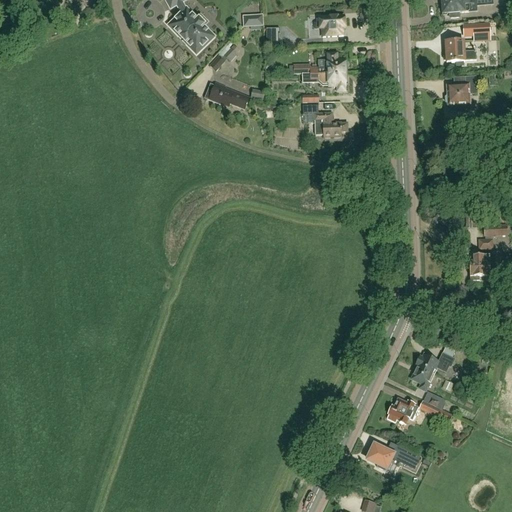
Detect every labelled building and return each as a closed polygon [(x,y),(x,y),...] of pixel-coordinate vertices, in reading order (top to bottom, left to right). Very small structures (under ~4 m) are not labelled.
[(182,15),(170,27),(196,54),(213,38),(187,11),(186,11),(182,4),(189,0),(165,0),(171,10),(177,7),(182,15)] [(442,0),(443,7),(444,7),(445,15),(450,14),(451,19),(460,18),(459,13),(470,12),(469,4),(493,2),(492,0),(442,0)] [(253,16),(243,17),(243,28),(264,27),(263,16),(253,16)] [(346,18),(321,19),(322,30),(323,30),(324,38),(345,38),(344,29),(346,29),(346,18)] [(489,37),(489,26),(473,26),(473,37),(489,37)] [(476,62),(475,53),(464,53),(463,43),(447,43),(447,54),(444,57),(444,61),(448,63),(448,64),(456,64),(456,68),(464,68),(465,66),(464,62),(476,62)] [(210,67),(216,73),(225,63),(227,60),(231,64),(237,57),(226,46),(218,55),(219,56),(218,57),(218,58),(210,67)] [(294,75),(302,75),(348,73),(347,60),(338,61),(337,56),(328,56),(328,61),(325,61),(326,70),(318,70),(318,69),(311,69),(311,66),(294,67),(294,75)] [(348,73),(302,75),(302,85),(319,84),(322,87),(327,87),(337,87),(338,93),(345,92),(345,86),(348,86),(348,73)] [(449,107),(450,113),(459,113),(461,114),(467,114),(469,112),(470,112),(470,106),(469,96),(477,95),(476,78),(466,79),(466,87),(448,88),(448,98),(447,100),(447,104),(449,105),(449,107)] [(225,88),(216,85),(215,88),(212,86),(206,100),(225,108),(226,107),(229,108),(230,105),(245,111),(249,100),(225,90),(225,88)] [(303,107),(303,112),(303,117),(315,116),(316,137),(324,137),(324,140),(342,139),(342,133),(348,133),(348,125),(342,125),(342,124),(333,125),(332,115),(319,116),(319,107),(303,107)] [(511,202),(499,203),(499,208),(497,208),(497,217),(499,217),(498,224),(511,223),(511,216),(511,212),(511,211),(511,202)] [(511,227),(507,227),(484,229),(485,237),(486,242),(479,242),(480,251),(493,250),(492,241),(492,237),(508,236),(508,237),(511,236),(511,227)] [(493,253),(494,258),(474,258),(474,263),(470,263),(470,265),(467,265),(467,270),(470,270),(471,283),(480,282),(480,279),(491,278),(496,278),(496,277),(502,276),(502,273),(503,273),(503,266),(501,267),(501,258),(499,258),(499,253),(493,253)] [(511,305),(508,306),(504,306),(503,314),(511,314),(511,305)] [(418,368),(434,376),(437,369),(445,373),(447,368),(449,369),(453,360),(443,355),(439,363),(424,356),(423,359),(420,357),(415,367),(418,368)] [(426,393),(434,376),(418,368),(412,381),(422,385),(420,390),(426,393)] [(429,405),(437,409),(440,402),(432,398),(429,405)] [(389,416),(388,419),(397,424),(397,422),(406,426),(409,420),(413,421),(419,409),(408,404),(407,405),(398,401),(395,409),(393,408),(389,416)] [(419,410),(439,420),(449,425),(453,417),(443,412),(437,409),(429,405),(423,402),(419,410)] [(378,466),(377,468),(377,469),(386,473),(396,452),(389,449),(387,453),(375,447),(368,461),(378,466)] [(400,458),(417,468),(420,461),(404,452),(400,458)]
